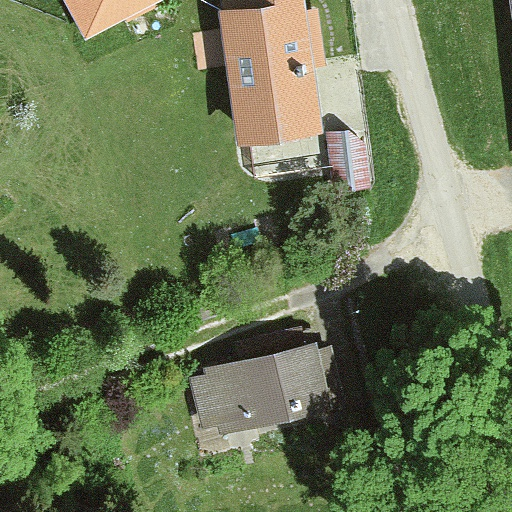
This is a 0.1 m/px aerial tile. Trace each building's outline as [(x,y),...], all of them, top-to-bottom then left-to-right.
[(107,0),(115,16),(146,0),(107,0)] [(295,0),(216,0),(231,134),(315,125),(309,70),(325,69),(319,9),(297,11),(295,0)] [(357,130),(327,133),(333,192),(364,189),(357,130)] [(211,276),(161,292),(169,319),(219,303),(211,276)] [(203,375),(186,379),(200,432),(340,397),(327,342),(311,346),(309,336),(200,364),(203,375)]
